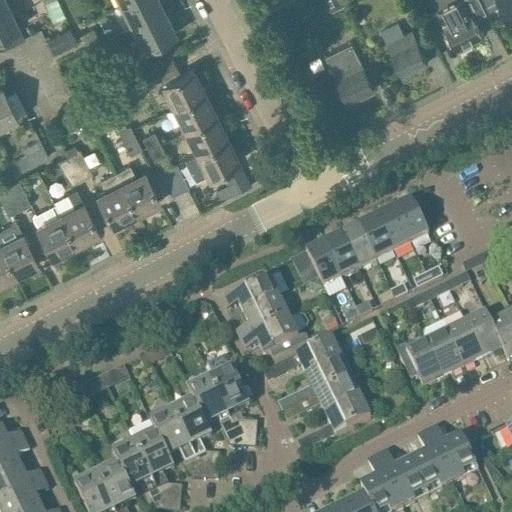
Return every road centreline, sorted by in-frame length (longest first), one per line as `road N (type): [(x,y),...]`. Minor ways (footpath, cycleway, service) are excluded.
road 1 (secondary): [(0,351),(305,192)]
road 2 (residential): [(279,498),(511,387)]
road 3 (secondary): [(305,192),(511,90)]
road 4 (residential): [(305,192),(209,0)]
road 5 (residential): [(279,498),(282,437),(223,320)]
road 6 (residential): [(73,511),(19,402)]
